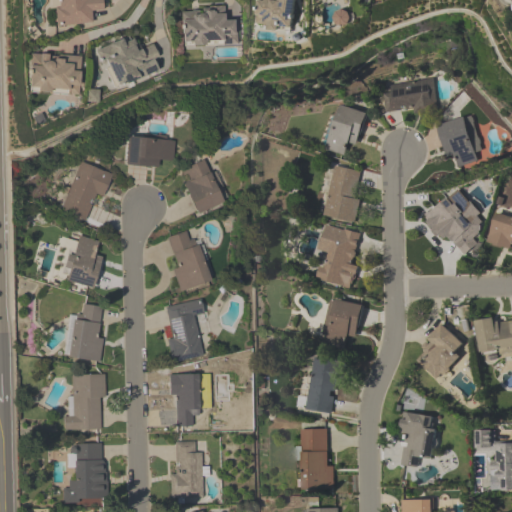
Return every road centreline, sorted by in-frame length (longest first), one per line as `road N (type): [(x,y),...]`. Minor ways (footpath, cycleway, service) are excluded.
road 1 (residential): [(400,153),(391,189),(393,334),(366,422),(366,511)]
road 2 (residential): [(145,205),(132,254),(138,511)]
